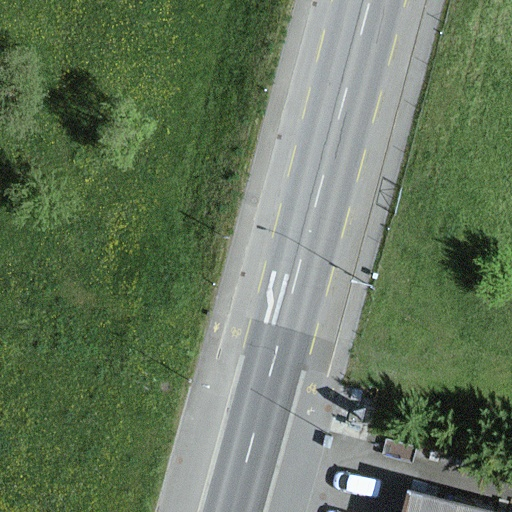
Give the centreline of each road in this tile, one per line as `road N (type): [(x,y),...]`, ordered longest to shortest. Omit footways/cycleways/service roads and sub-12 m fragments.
road 1 (primary): [(301,282),(375,0)]
road 2 (primary): [(301,282),(233,511)]
